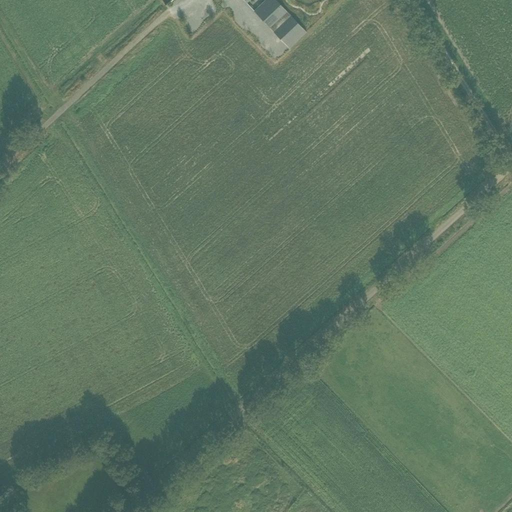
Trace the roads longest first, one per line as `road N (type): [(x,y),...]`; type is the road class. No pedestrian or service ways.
road 1 (unclassified): [(136,511),(262,384),(511,166)]
road 2 (track): [(511,158),(412,0)]
